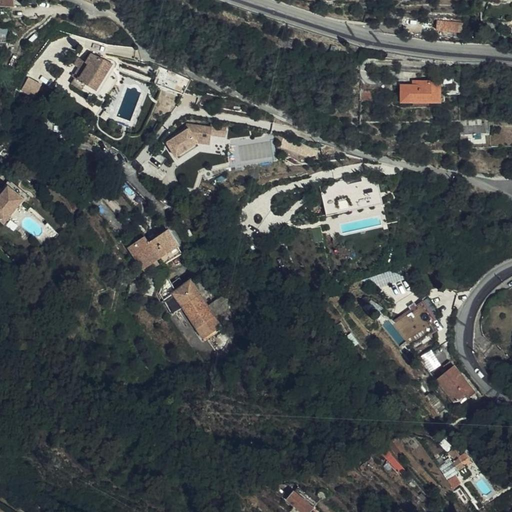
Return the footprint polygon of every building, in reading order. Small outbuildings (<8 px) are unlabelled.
[(439,30),(464,31),(464,21),(439,20),(439,30)] [(91,50),(85,59),(86,60),(82,66),(72,81),(84,89),(88,84),(97,90),(114,65),(91,50)] [(86,60),(85,59),(81,57),(77,63),(82,66),(86,60)] [(186,95),(189,87),(160,77),(157,85),(186,95)] [(443,79),(422,79),(421,83),(413,83),(401,83),(401,100),(443,100),(443,79)] [(35,90),(45,96),(50,87),(40,81),(35,90)] [(362,89),(362,99),(380,98),(380,89),(362,89)] [(482,123),(466,123),(467,131),(482,131),(482,123)] [(168,146),(178,160),(199,145),(211,147),(213,130),(192,127),(190,127),(189,131),(168,146)] [(375,172),(319,185),(326,215),(383,203),(375,172)] [(0,218),(5,222),(25,197),(8,184),(0,194),(0,218)] [(98,190),(118,214),(124,209),(105,185),(98,190)] [(158,236),(149,242),(160,258),(166,254),(169,259),(180,252),(177,248),(177,245),(161,222),(152,227),(158,236)] [(146,243),(149,242),(147,239),(147,240),(144,236),(127,246),(143,268),(157,259),(146,243)] [(160,258),(149,242),(146,243),(157,259),(160,258)] [(159,263),(157,259),(143,268),(144,271),(159,263)] [(185,282),(191,278),(183,264),(176,268),(180,275),(185,282)] [(171,280),(180,275),(176,268),(155,282),(163,295),(172,289),(175,287),(171,280)] [(221,327),(208,306),(191,278),(185,282),(180,275),(171,280),(175,287),(172,289),(182,304),(203,338),(204,337),(221,327)] [(173,310),(182,304),(172,289),(163,295),(173,310)] [(394,317),(413,341),(438,324),(433,316),(423,323),(416,313),(412,306),(428,296),(428,295),(394,317)] [(224,296),(208,306),(221,327),(204,337),(216,356),(228,348),(226,346),(229,344),(228,341),(241,333),(239,331),(244,327),(224,296)] [(412,306),(416,313),(432,302),(428,296),(412,306)] [(423,323),(433,316),(439,312),(432,302),(416,313),(423,323)] [(447,367),(453,363),(449,357),(444,362),(447,367)] [(457,400),(472,389),(453,363),(447,367),(434,376),(439,385),(450,400),(457,400)] [(501,374),(511,380),(511,374),(503,370),(501,374)] [(435,410),(442,405),(430,389),(424,393),(435,410)] [(459,402),(461,401),(474,392),(472,389),(457,400),(458,400),(459,402)] [(445,410),(442,405),(435,410),(439,414),(445,410)] [(384,441),(400,459),(404,456),(390,438),(384,441)] [(404,478),(407,475),(404,472),(406,470),(388,453),(389,452),(384,447),(379,453),(404,478)] [(459,456),(459,455),(453,448),(449,451),(453,457),(454,459),(459,456)] [(453,457),(449,451),(442,456),(447,462),(453,457)] [(464,452),(459,455),(459,456),(454,459),(451,461),(458,470),(459,470),(466,464),(470,461),(464,452)] [(469,467),(466,464),(459,470),(461,472),(469,467)] [(459,483),(454,474),(447,478),(452,487),(459,483)] [(412,487),(415,484),(410,477),(406,481),(412,487)] [(299,490),(287,502),(297,511),(311,511),(317,507),(299,490)] [(285,497),(277,491),(273,495),(282,502),(285,497)]
